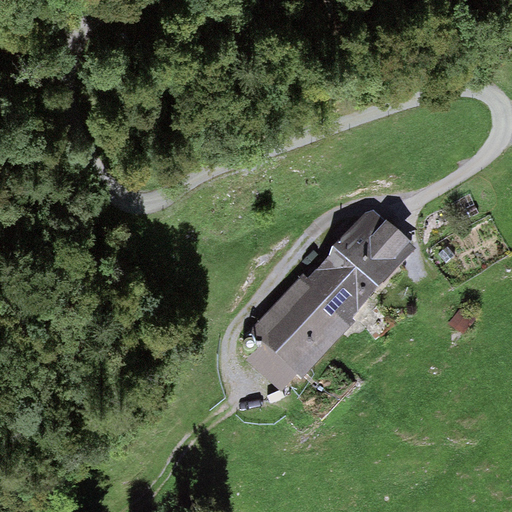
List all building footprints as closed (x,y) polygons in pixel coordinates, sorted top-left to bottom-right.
[(369,218),(339,250),(344,255),(306,296),(300,294),(263,335),(300,369),(393,269),(389,265),(404,249),(369,218)] [(309,269),(306,275),(308,280),(314,282),(319,281),(321,275),(319,269),(314,267),(309,269)] [(299,282),(296,287),(298,292),(303,295),(309,292),(311,287),(309,283),(303,280),(299,282)] [(461,311),(451,322),(463,334),(474,322),(461,311)] [(249,338),(248,343),(250,348),(255,350),(261,347),(263,343),(261,338),(255,335),(249,338)]
